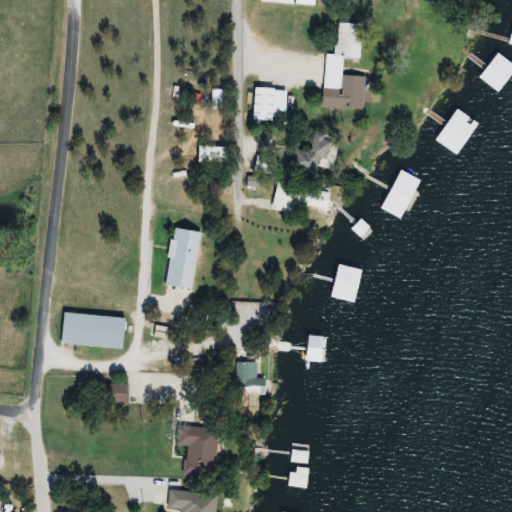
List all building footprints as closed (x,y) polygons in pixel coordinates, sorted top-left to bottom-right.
[(329,54),(328,107),(374,108),(374,76),(349,75),(349,57),(368,57),(369,22),(341,22),(340,54),(329,54)] [(256,120),(289,121),(290,89),(257,88),(256,120)] [(319,150),(301,147),(298,169),(331,174),(335,141),(321,139),(319,150)] [(276,172),(274,154),(258,155),(260,173),(276,172)] [(415,200),(405,186),(394,194),(405,208),(415,200)] [(270,292),(270,268),(252,268),(252,292),(270,292)] [(63,343),(125,349),(128,318),(66,312),(63,343)] [(321,342),(303,342),(303,358),(321,358),(321,342)] [(240,395),(271,395),(271,378),(262,378),(262,362),(240,362),(240,395)] [(192,404),(192,374),(127,374),(127,385),(109,384),(108,404),(192,404)] [(187,476),(218,477),(221,429),(180,427),(179,446),(188,447),(187,476)] [(205,511),(206,495),(185,495),(184,511),(205,511)]
